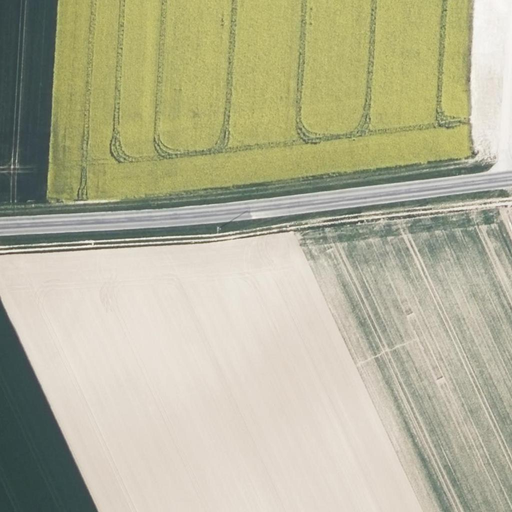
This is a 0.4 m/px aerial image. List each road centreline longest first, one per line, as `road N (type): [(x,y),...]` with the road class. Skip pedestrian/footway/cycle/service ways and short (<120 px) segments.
road 1 (track): [(0,250),(218,237),(511,201)]
road 2 (secondary): [(0,222),(216,210),(511,174)]
road 3 (track): [(500,176),(511,0)]
